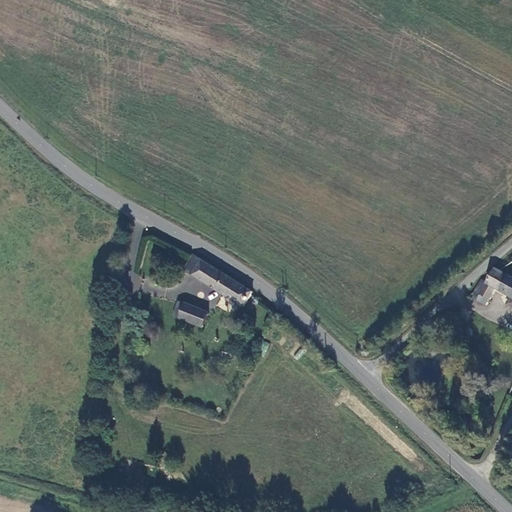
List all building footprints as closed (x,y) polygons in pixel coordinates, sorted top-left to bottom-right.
[(184,269),(245,306),(253,292),(192,255),(184,269)] [(496,293),(511,300),(511,279),(502,274),(497,271),(489,285),(483,282),(477,294),(477,295),(482,297),(479,303),(488,308),(496,293)] [(189,322),(194,307),(179,302),(174,316),(189,322)] [(207,312),(194,307),(189,322),(203,326),(207,312)] [(225,349),(223,356),(230,358),(232,352),(225,349)]
